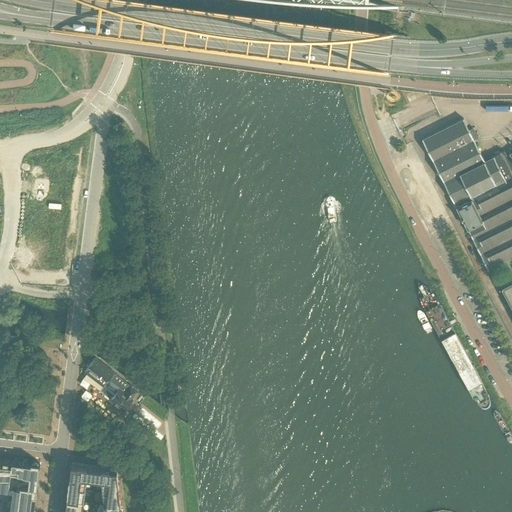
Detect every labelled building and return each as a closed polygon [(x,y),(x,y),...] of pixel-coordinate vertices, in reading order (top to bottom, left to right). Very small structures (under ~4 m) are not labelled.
[(0,46),(0,172),(33,176),(40,116),(44,116),(52,53),(0,46)] [(511,160),(504,151),(494,156),(485,160),(484,160),(474,140),(474,139),(478,137),(473,128),(469,130),(464,119),(463,118),(462,119),(450,125),(449,125),(449,126),(437,131),(435,132),(436,132),(424,138),(422,139),(454,203),(455,202),(455,203),(457,206),(456,206),(461,214),(460,214),(463,220),(468,228),(488,269),(504,261),(508,259),(511,257),(511,160)] [(511,267),(508,259),(504,261),(511,279),(511,280),(501,287),(502,288),(502,287),(502,288),(503,288),(508,298),(507,298),(508,299),(511,305),(511,267)] [(457,352),(468,371),(470,371),(473,370),(474,367),(464,349),(461,348),(458,349),(457,352)] [(96,356),(85,370),(104,385),(100,390),(110,398),(110,399),(124,410),(132,400),(131,399),(138,391),(131,385),(130,385),(114,372),(115,371),(114,371),(96,356)] [(0,511),(33,511),(34,507),(37,487),(40,465),(39,464),(39,463),(38,463),(38,461),(32,461),(32,462),(31,462),(31,463),(12,461),(11,461),(8,460),(9,458),(3,458),(3,460),(0,459),(1,457),(0,457),(0,511)] [(71,465),(70,475),(87,477),(95,478),(101,479),(118,481),(117,471),(117,470),(110,470),(110,468),(101,467),(101,468),(87,467),(87,465),(78,464),(78,465),(71,465)] [(68,481),(68,485),(69,485),(69,486),(85,488),(87,477),(70,475),(69,481),(68,481)] [(118,481),(101,479),(103,491),(119,493),(118,481)] [(67,488),(67,492),(68,492),(67,497),(84,499),(85,488),(69,486),(68,488),(67,488)] [(119,493),(103,491),(104,503),(120,505),(119,493)] [(67,497),(65,510),(81,511),(82,511),(84,499),(67,497)] [(104,503),(102,511),(121,511),(122,507),(120,506),(120,505),(104,503)]
